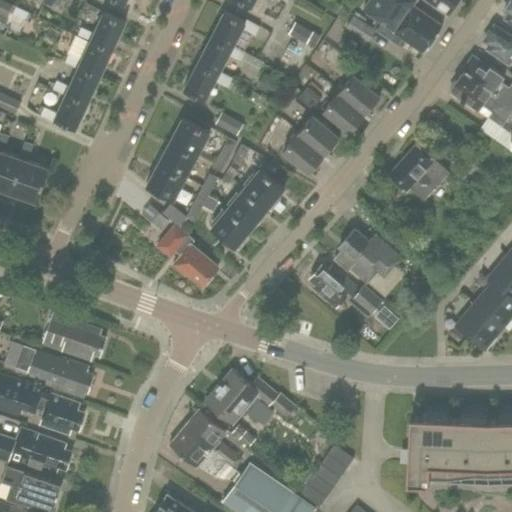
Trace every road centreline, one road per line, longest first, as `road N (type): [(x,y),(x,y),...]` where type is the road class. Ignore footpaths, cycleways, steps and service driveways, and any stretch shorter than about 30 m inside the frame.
road 1 (residential): [(481,0),(332,198),(211,328)]
road 2 (secondary): [(511,374),(374,372),(211,328)]
road 3 (residential): [(84,195),(183,0)]
road 4 (residential): [(125,511),(158,394),(211,328)]
road 5 (secondary): [(211,328),(48,269)]
